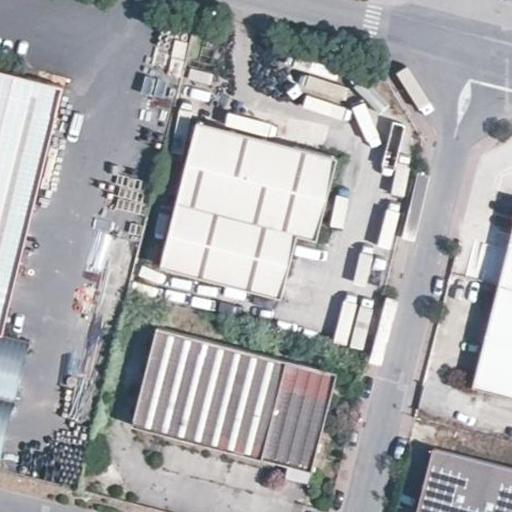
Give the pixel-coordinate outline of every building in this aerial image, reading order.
[(0,80),(0,341),(5,342),(65,97),(0,80)] [(337,156),(200,120),(163,265),(282,296),(298,233),(317,237),(336,162),(337,156)] [(511,230),(497,288),(471,388),(511,397),(511,230)] [(157,328),(135,424),(243,453),(313,471),(336,375),(157,328)] [(511,511),(511,474),(432,456),(418,511),(511,511)]
